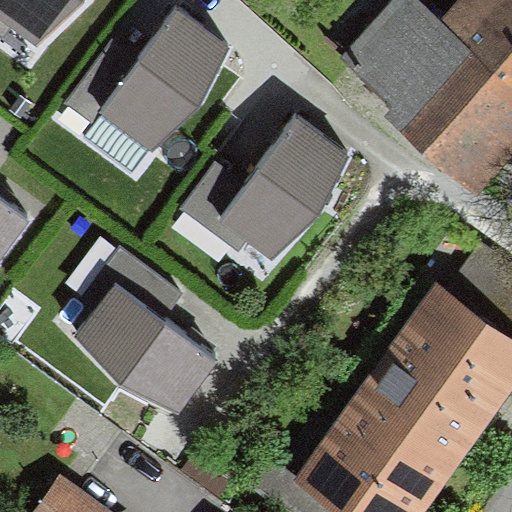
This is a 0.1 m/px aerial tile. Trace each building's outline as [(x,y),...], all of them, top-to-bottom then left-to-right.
[(0,0),(0,37),(3,39),(10,29),(36,47),(82,2),(83,0),(0,0)] [(511,0),(462,0),(446,19),(424,0),(407,0),(345,72),(485,193),(511,161),(511,0)] [(230,49),(178,11),(144,57),(118,38),(67,106),(90,123),(80,136),(134,177),(152,151),(198,108),(230,49)] [(348,152),(300,117),(255,179),(224,156),(186,208),(241,248),(248,239),(272,256),(316,215),(348,152)] [(0,259),(30,219),(0,193),(0,259)] [(511,261),(482,241),(447,291),(511,336),(511,261)] [(95,285),(108,294),(78,335),(119,386),(182,408),(218,356),(161,316),(179,291),(120,250),(95,285)] [(436,283),(298,477),(347,511),(421,511),(465,452),(509,389),(511,384),(511,336),(447,291),(436,283)] [(102,511),(58,479),(33,511),(102,511)]
